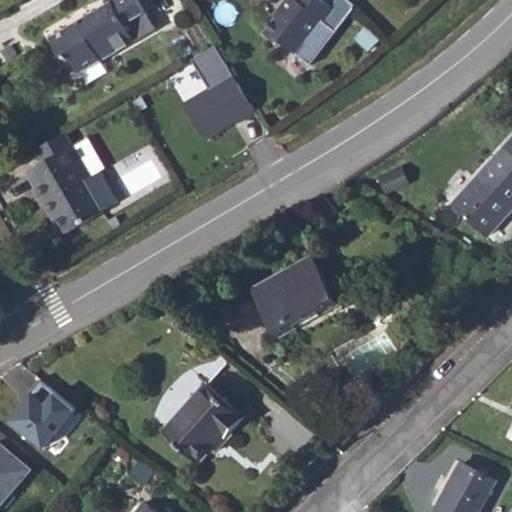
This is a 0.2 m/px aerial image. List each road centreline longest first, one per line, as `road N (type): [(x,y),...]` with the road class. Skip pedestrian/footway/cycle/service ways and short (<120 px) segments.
road 1 (tertiary): [(36,325),(344,146),(511,21)]
road 2 (residential): [(327,511),(511,326)]
